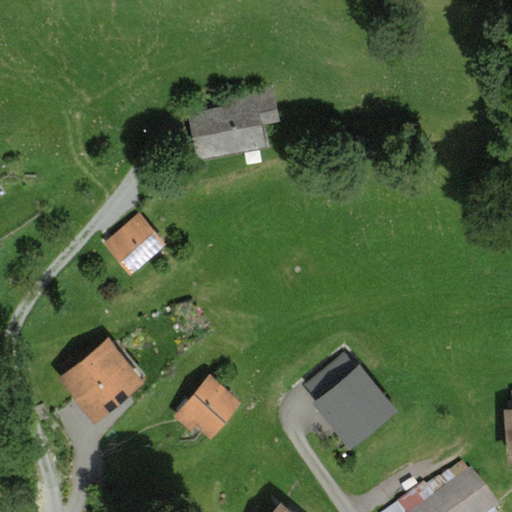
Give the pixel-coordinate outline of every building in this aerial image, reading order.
[(207,155),(276,142),(267,95),(198,108),(207,155)] [(132,271),(163,239),(135,211),(103,243),(132,271)] [(140,381),(100,336),(59,373),(98,418),(140,381)] [(315,387),(345,367),(336,353),(306,374),(315,387)] [(397,404),(358,358),(312,397),(351,442),(397,404)] [(245,399),(210,371),(180,409),(216,437),(245,399)] [(490,511),(502,504),(469,459),(395,511),(490,511)] [(300,511),(280,495),(265,511),(300,511)]
